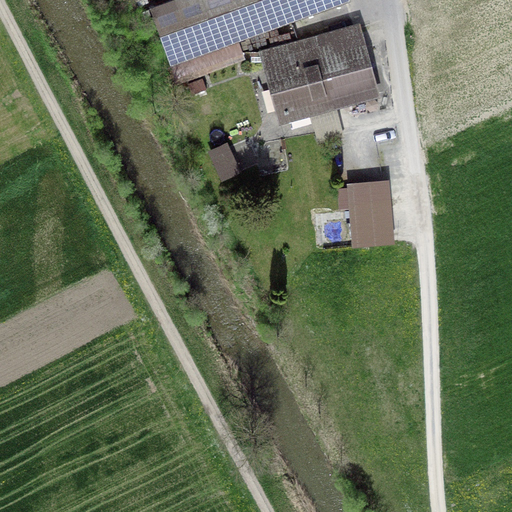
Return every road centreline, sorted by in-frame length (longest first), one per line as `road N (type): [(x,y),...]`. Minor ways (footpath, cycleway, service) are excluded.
road 1 (track): [(0,5),(269,511)]
road 2 (track): [(441,511),(412,144)]
road 3 (unclassified): [(412,144),(391,0)]
